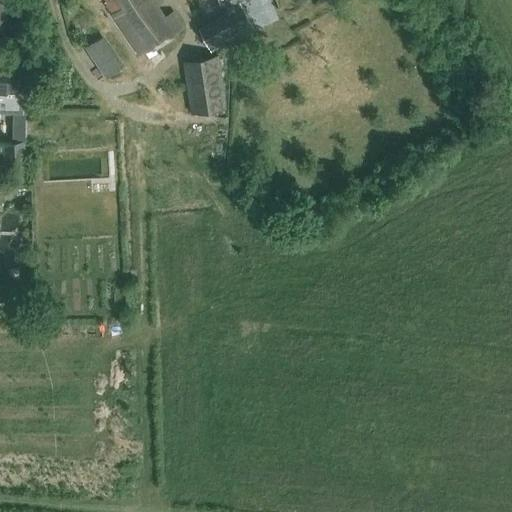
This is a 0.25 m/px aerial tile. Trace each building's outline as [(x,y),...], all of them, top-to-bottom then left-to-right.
[(163,3),(166,0),(108,0),(144,51),(184,24),(174,9),(169,13),(163,3)] [(218,0),(221,5),(228,3),(231,9),(214,19),(226,41),(253,25),(237,0),(218,0)] [(226,41),(214,19),(199,28),(211,49),(226,41)] [(87,45),(101,66),(108,75),(126,64),(105,32),(87,45)] [(186,60),(187,66),(194,112),(201,112),(228,107),(220,55),(186,60)] [(0,90),(16,91),(17,63),(0,62),(0,90)] [(5,178),(26,177),(24,141),(3,142),(5,178)] [(30,317),(30,306),(18,306),(17,317),(30,317)]
